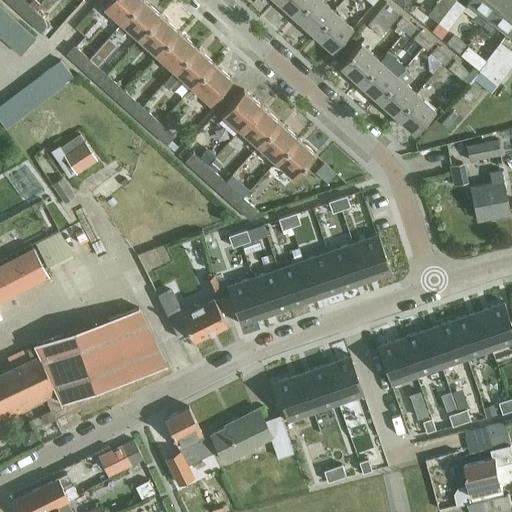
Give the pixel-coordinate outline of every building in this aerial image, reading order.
[(26,18),(34,10),(23,0),(11,0),(9,3),(26,18)] [(34,10),(26,18),(42,32),(50,23),(41,15),(48,7),(49,8),(56,0),(43,0),(35,10),(34,10)] [(116,29),(142,0),(108,0),(104,6),(121,22),(116,29)] [(139,38),(160,15),(143,0),(142,0),(116,29),(123,35),(128,28),(139,38)] [(275,0),(294,16),(308,0),(275,0)] [(312,33),(332,10),(321,0),(308,0),(294,16),(312,33)] [(438,22),(454,0),(439,0),(428,15),(438,22)] [(455,0),(454,0),(438,22),(447,30),(465,7),(455,0)] [(468,0),(467,1),(480,11),(474,19),(482,25),(488,17),(501,0),(468,0)] [(511,0),(501,0),(488,17),(482,25),(490,31),(496,23),(509,33),(511,28),(511,0)] [(367,23),(380,34),(398,13),(385,2),(367,23)] [(0,20),(8,12),(0,4),(0,20)] [(332,10),(312,33),(331,50),(351,27),(332,10)] [(0,34),(2,37),(17,20),(8,12),(0,20),(0,34)] [(157,54),(178,31),(160,15),(139,38),(157,54)] [(395,23),(409,35),(415,28),(401,16),(395,23)] [(11,45),(27,28),(17,20),(2,37),(11,45)] [(27,28),(11,45),(21,54),(36,37),(27,28)] [(412,37),(427,49),(433,42),(419,30),(412,37)] [(174,70),(195,47),(178,31),(157,54),(174,70)] [(483,64),(479,69),(488,77),(493,71),(509,50),(500,42),(483,64)] [(359,82),(379,60),(360,43),(340,65),(359,82)] [(81,68),(95,52),(89,58),(73,45),(65,54),(81,68)] [(430,52),(444,64),(450,57),(436,45),(430,52)] [(192,86),(213,63),(195,47),(174,70),(175,70),(164,82),(173,90),(183,78),(192,86)] [(493,71),(488,77),(497,84),(502,79),(511,65),(511,51),(509,50),(493,71)] [(98,84),(106,75),(96,65),(102,58),(95,52),(81,68),(98,84)] [(50,67),(64,85),(73,77),(60,60),(50,67)] [(397,76),(396,76),(379,60),(359,82),(377,99),(397,76)] [(447,67),(461,79),(467,72),(453,60),(447,67)] [(213,63),(192,86),(210,102),(231,79),(213,63)] [(54,92),(64,85),(50,67),(41,75),(54,92)] [(395,115),(415,93),(404,83),(410,76),(402,69),(396,76),(397,76),(377,99),(395,115)] [(44,100),(54,92),(41,75),(31,82),(44,100)] [(116,99),(124,90),(106,75),(98,84),(116,99)] [(133,115),(149,98),(144,100),(138,102),(132,97),(136,92),(134,91),(142,82),(137,78),(124,91),(124,90),(116,99),(133,115)] [(35,107),(44,100),(31,82),(22,89),(35,107)] [(26,114),(35,107),(22,89),(12,97),(26,114)] [(241,129),(262,106),(243,90),(222,113),(241,129)] [(415,93),(395,115),(413,132),(434,110),(415,93)] [(16,122),(26,114),(12,97),(2,104),(16,122)] [(151,131),(159,122),(145,109),(153,101),(150,98),(149,98),(133,115),(151,131)] [(0,121),(6,129),(16,122),(2,104),(0,106),(0,121)] [(258,145),(279,122),(262,106),(241,129),(258,145)] [(159,122),(151,131),(166,145),(175,136),(159,122)] [(276,161),(297,138),(279,122),(258,145),(276,161)] [(68,176),(95,158),(79,134),(60,147),(58,145),(51,150),(68,176)] [(297,138),(276,161),(294,178),(315,155),(297,138)] [(465,144),(469,161),(500,155),(496,138),(465,144)] [(199,175),(208,165),(193,151),(184,161),(199,175)] [(431,169),(448,168),(448,154),(431,155),(431,169)] [(217,191),(225,181),(208,165),(199,175),(217,191)] [(470,186),(477,221),(508,214),(499,171),(488,173),(490,182),(470,186)] [(51,184),(64,203),(75,195),(62,176),(51,184)] [(234,207),(243,197),(225,181),(217,191),(234,207)] [(243,197),(234,207),(249,220),(257,211),(249,204),(261,190),(255,184),(243,198),(243,197)] [(36,242),(50,269),(72,256),(58,230),(36,242)] [(378,233),(352,242),(365,281),(391,272),(378,233)] [(242,262),(264,257),(260,241),(238,246),(242,262)] [(352,242),(327,251),(340,289),(365,281),(352,242)] [(0,264),(0,301),(48,275),(32,247),(0,264)] [(327,251),(302,259),(315,298),(340,289),(327,251)] [(302,259),(277,268),(290,306),(315,298),(302,259)] [(277,268),(252,276),(265,315),(290,306),(277,268)] [(252,276),(226,285),(240,324),(265,315),(252,276)] [(189,332),(194,341),(226,324),(212,298),(170,321),(178,338),(189,332)] [(511,325),(503,301),(477,310),(491,349),(511,341),(511,325)] [(0,419),(56,393),(60,402),(165,365),(138,307),(33,344),(38,355),(0,373),(0,419)] [(477,310),(453,319),(466,357),(491,349),(477,310)] [(453,319),(428,328),(441,366),(466,357),(453,319)] [(428,328),(403,336),(416,375),(441,366),(428,328)] [(403,336),(377,345),(390,384),(416,375),(403,336)] [(350,355),(324,364),(338,402),(363,393),(350,355)] [(324,364),(299,372),(313,411),(338,402),(324,364)] [(299,372),(274,381),(287,420),(313,411),(299,372)] [(484,379),(476,380),(479,401),(488,400),(484,379)] [(188,406),(164,418),(180,450),(167,457),(179,482),(194,475),(187,462),(210,451),(188,406)] [(279,414),(264,421),(258,408),(239,417),(240,419),(211,433),(224,460),(255,445),(254,443),(272,435),(280,459),(293,453),(279,414)] [(511,442),(507,419),(484,424),(492,456),(464,463),(468,483),(457,486),(454,492),(457,504),(468,501),(481,499),(494,495),(504,493),(501,482),(511,479),(511,442)] [(122,445),(131,463),(143,458),(133,439),(122,445)] [(122,445),(111,450),(115,459),(105,464),(109,474),(131,463),(122,445)] [(41,485),(12,500),(17,511),(41,511),(66,499),(77,493),(72,484),(64,488),(57,477),(42,485),(41,485)] [(494,495),(497,508),(511,505),(508,492),(504,493),(494,495)] [(483,511),(497,508),(494,495),(481,499),(483,511)] [(66,499),(41,511),(72,511),(66,499)] [(470,511),(479,511),(483,511),(481,499),(468,501),(470,511)]
